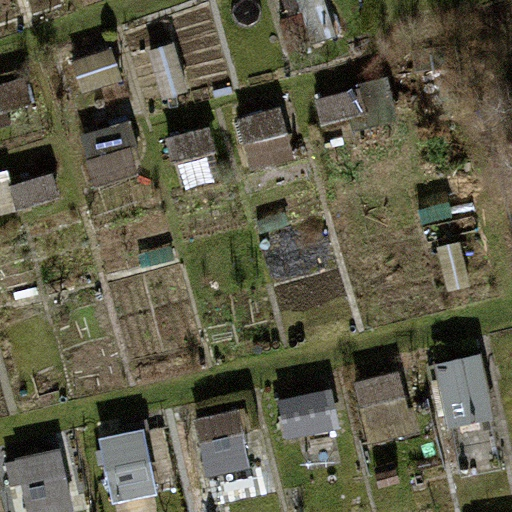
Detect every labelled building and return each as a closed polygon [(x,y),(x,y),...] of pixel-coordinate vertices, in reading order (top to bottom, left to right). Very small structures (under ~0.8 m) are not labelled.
[(398,84),(329,93),(332,118),(401,109),(398,84)] [(261,172),(303,160),(289,108),(246,119),(261,172)] [(446,360),(460,472),(509,466),(495,354),(446,360)] [(379,441),(423,431),(409,370),(365,380),(379,441)] [(289,398),(295,433),(345,425),(339,390),(289,398)] [(251,409),(207,415),(215,472),(259,466),(251,409)] [(107,435),(118,498),(165,489),(154,426),(107,435)]
